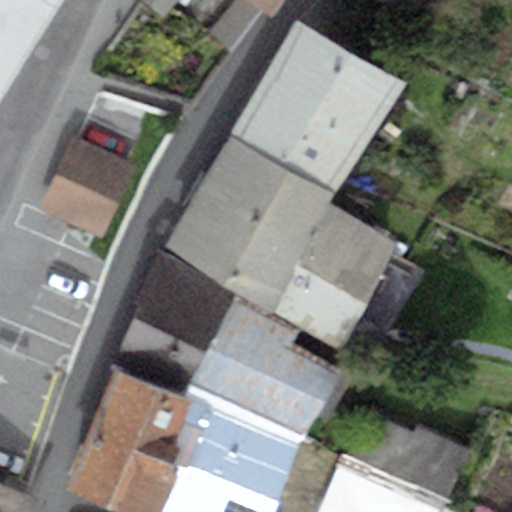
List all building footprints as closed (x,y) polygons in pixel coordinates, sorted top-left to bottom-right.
[(0,0),(0,74),(47,0),(0,0)] [(254,0),(233,0),(210,28),(236,43),(262,6),(254,0)] [(237,129),(328,176),(390,76),(300,25),(237,129)] [(328,176),(237,129),(174,234),(265,290),(335,328),(384,242),(312,197),(328,176)] [(137,160),(73,133),(42,205),(105,232),(137,160)] [(186,388),(289,431),(301,398),(311,400),(329,366),(280,338),(290,324),(274,311),(220,282),(220,279),(199,268),(197,272),(176,261),(178,256),(159,248),(141,285),(149,293),(134,325),(121,361),(186,388)] [(186,388),(121,361),(88,443),(80,440),(68,470),(75,475),(116,488),(144,499),(186,388)] [(289,431),(186,388),(144,499),(176,511),(260,511),(261,510),(266,511),(288,511),(296,490),(271,481),(289,431)] [(368,408),(346,455),(437,495),(443,498),(468,443),(418,421),(415,429),(368,408)] [(429,511),(437,495),(346,455),(329,493),(360,507),(357,511),(429,511)] [(0,479),(0,511),(20,511),(29,491),(0,479)]
